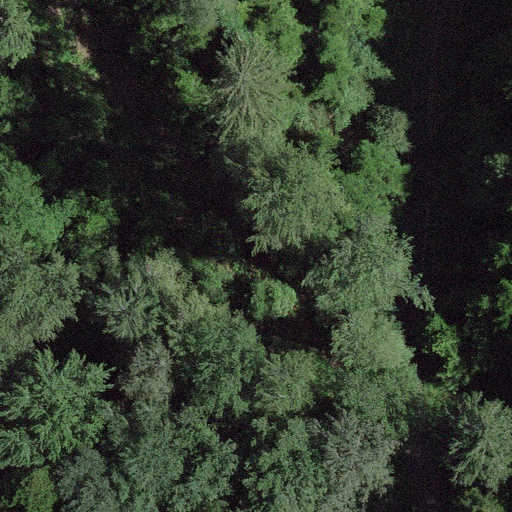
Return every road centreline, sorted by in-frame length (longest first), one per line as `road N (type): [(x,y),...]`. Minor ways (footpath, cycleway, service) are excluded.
road 1 (track): [(416,371),(408,0)]
road 2 (track): [(445,511),(416,371)]
